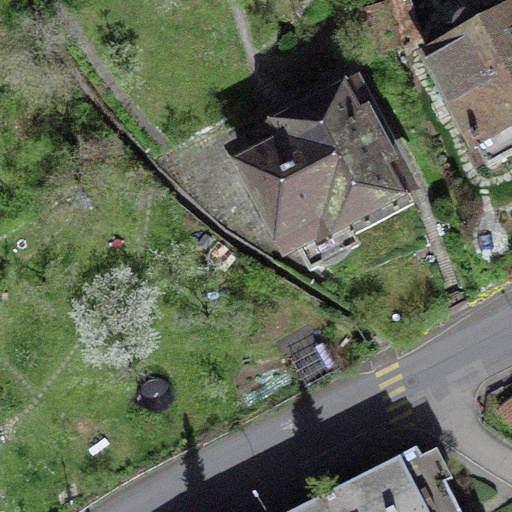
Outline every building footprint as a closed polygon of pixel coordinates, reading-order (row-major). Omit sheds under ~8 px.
[(426,55),(484,166),(511,151),(511,9),(481,26),(476,15),(470,14),(464,14),(458,17),(454,22),(453,27),(459,38),(426,55)] [(308,270),(357,245),(351,235),(412,203),(354,92),(237,153),(287,247),(294,243),(308,270)] [(511,213),(485,227),(511,283),(511,213)] [(308,319),(276,339),(307,390),(339,370),(308,319)] [(511,400),(498,411),(511,427),(511,400)] [(293,511),(456,511),(444,485),(439,487),(415,451),(293,511)]
